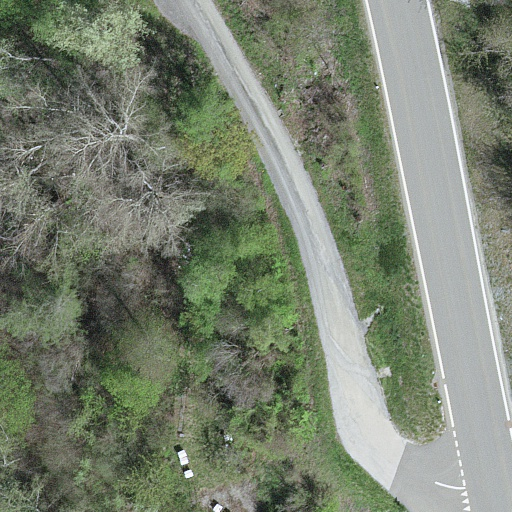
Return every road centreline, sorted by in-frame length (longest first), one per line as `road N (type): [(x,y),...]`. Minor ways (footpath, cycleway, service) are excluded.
road 1 (track): [(495,489),(423,482),(388,459),(356,389),(322,260),(293,192),(181,0)]
road 2 (tertiary): [(397,0),(499,511)]
